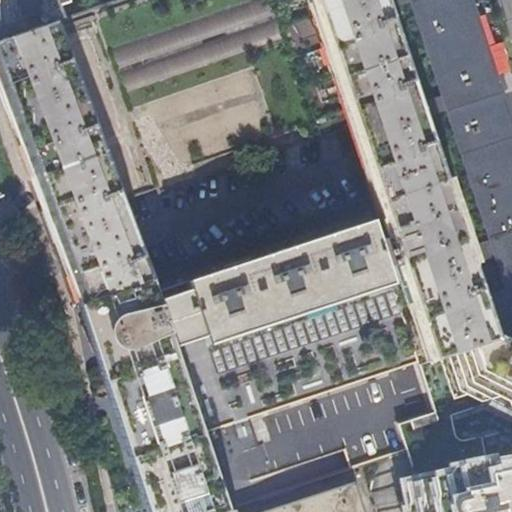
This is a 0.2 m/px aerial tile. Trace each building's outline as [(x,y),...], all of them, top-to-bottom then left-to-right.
[(67,3),(65,0),(0,0),(0,41),(63,21),(58,6),(67,3)] [(292,0),(368,224),(391,296),(416,369),(496,342),(483,301),(472,269),(466,251),(424,123),(418,106),(388,14),(383,0),(292,0)] [(383,0),(388,14),(412,6),(443,98),(418,106),(424,123),(449,115),(491,243),(466,251),(472,269),(497,261),(508,293),(511,291),(511,283),(504,259),(511,256),(511,124),(500,89),(470,0),(383,0)] [(149,281),(63,21),(0,41),(0,83),(40,191),(66,261),(82,304),(147,282),(149,281)] [(152,297),(176,368),(391,296),(368,224),(152,297)] [(511,256),(504,259),(511,283),(511,291),(508,293),(483,301),(496,342),(511,337),(511,256)] [(222,507),(199,434),(176,368),(152,297),(147,282),(82,304),(105,375),(119,415),(150,511),(223,511),(224,511),(222,507)] [(416,369),(391,296),(176,368),(200,438),(216,433),(228,429),(416,369)] [(511,511),(511,337),(416,369),(434,415),(397,427),(404,451),(407,463),(412,479),(401,487),(406,503),(405,510),(404,511),(511,511)] [(360,511),(353,487),(273,511),(226,511),(227,511),(224,511),(223,511),(360,511)]
